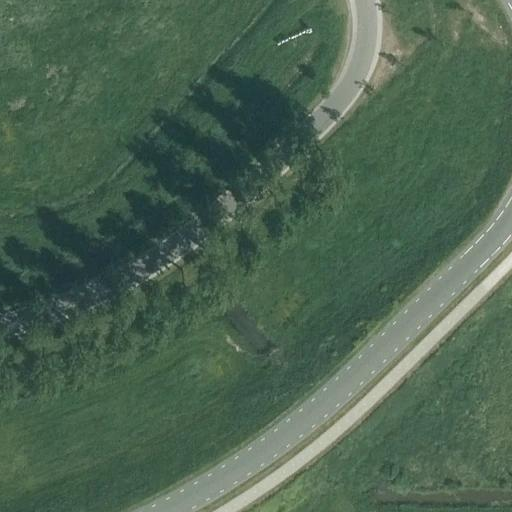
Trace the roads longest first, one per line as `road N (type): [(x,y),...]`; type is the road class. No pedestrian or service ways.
road 1 (tertiary): [(0,325),(126,276),(245,190),(344,95),(361,60),(364,0)]
road 2 (tertiary): [(166,511),(243,466),(329,398),(511,215)]
